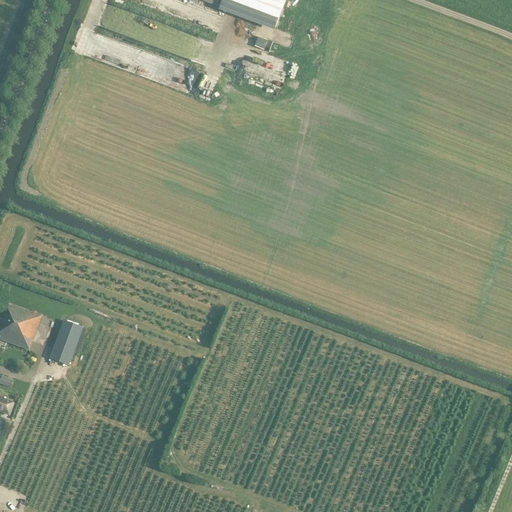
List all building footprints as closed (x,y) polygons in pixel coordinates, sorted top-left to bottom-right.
[(200,0),(276,28),(286,0),(200,0)] [(284,51),(286,47),(278,45),(281,37),(273,34),(269,46),(284,51)] [(34,341),(43,316),(6,302),(0,318),(0,339),(29,350),(32,341),(34,341)] [(50,360),(70,366),(83,328),(64,321),(50,360)] [(11,387),(14,380),(4,377),(1,384),(11,387)] [(0,410),(10,415),(15,403),(0,397),(0,394),(0,410)]
